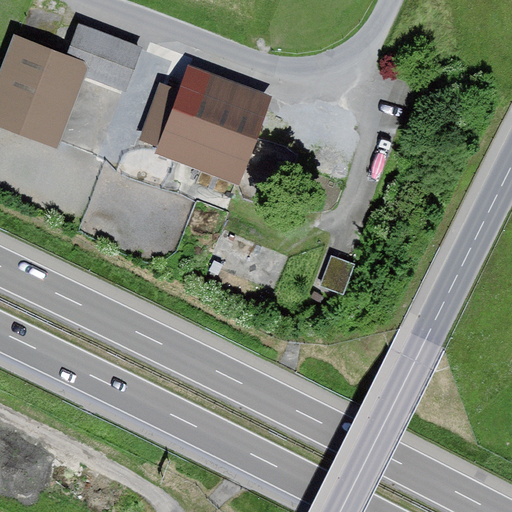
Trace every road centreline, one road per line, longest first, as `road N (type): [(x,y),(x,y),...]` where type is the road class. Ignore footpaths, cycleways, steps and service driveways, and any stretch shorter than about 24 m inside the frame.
road 1 (motorway): [(495,511),(0,265)]
road 2 (motorway): [(0,332),(364,511)]
road 3 (secondary): [(511,163),(340,511)]
road 4 (unclassified): [(406,0),(391,25),(340,63),(284,60),(123,0)]
road 5 (track): [(173,511),(114,467),(0,416)]
